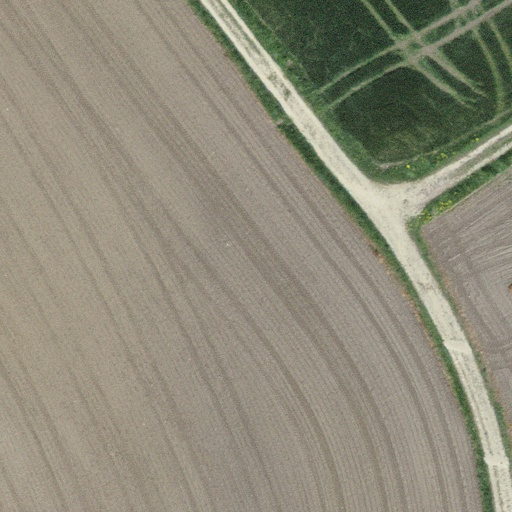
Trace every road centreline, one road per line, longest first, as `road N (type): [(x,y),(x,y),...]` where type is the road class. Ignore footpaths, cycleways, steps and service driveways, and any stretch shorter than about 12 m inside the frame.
road 1 (track): [(377,217),(438,310),(474,386),(503,511)]
road 2 (track): [(212,0),(377,217)]
